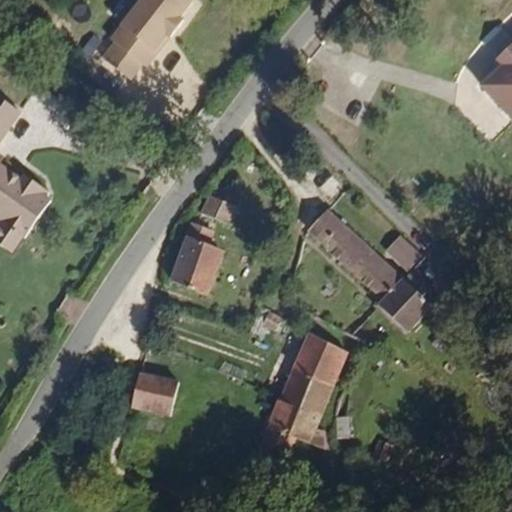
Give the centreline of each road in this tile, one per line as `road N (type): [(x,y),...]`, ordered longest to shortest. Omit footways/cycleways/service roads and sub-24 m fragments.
road 1 (residential): [(321,0),(121,273),(0,465)]
road 2 (unknown): [(251,95),(427,255)]
